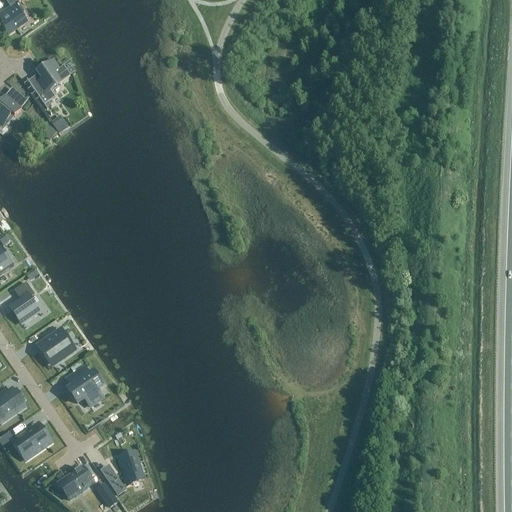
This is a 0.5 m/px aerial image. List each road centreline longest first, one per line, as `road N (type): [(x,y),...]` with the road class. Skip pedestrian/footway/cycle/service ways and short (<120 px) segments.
road 1 (motorway): [(511,284),(511,511)]
road 2 (residential): [(0,339),(77,451)]
